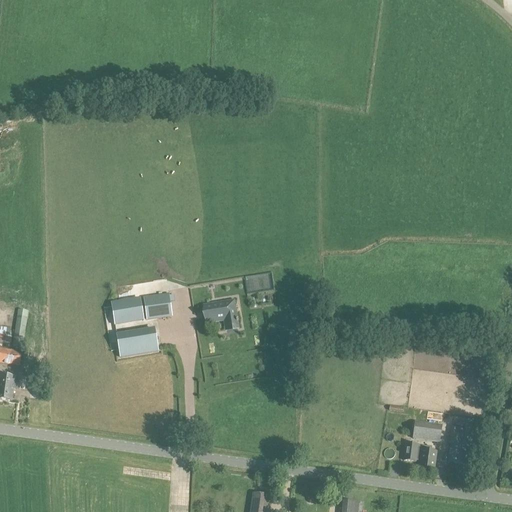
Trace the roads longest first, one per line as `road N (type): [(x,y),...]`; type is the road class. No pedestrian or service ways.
road 1 (tertiary): [(0,429),(485,497)]
road 2 (unclassified): [(485,497),(511,363)]
